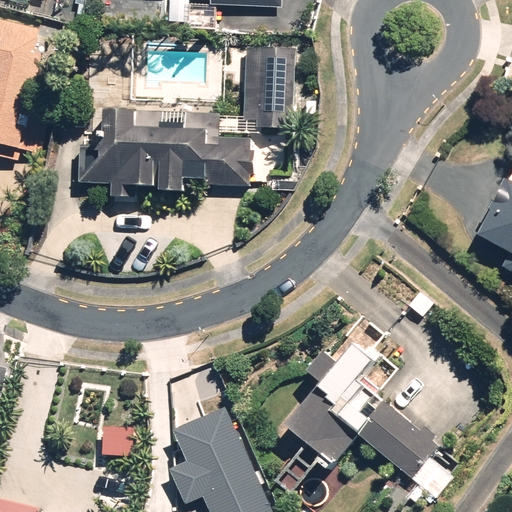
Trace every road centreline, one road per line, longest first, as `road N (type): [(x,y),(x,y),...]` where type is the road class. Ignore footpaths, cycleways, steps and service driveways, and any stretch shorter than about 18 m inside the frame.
road 1 (residential): [(0,294),(102,328),(169,322),(241,297),(294,267),(330,233),(369,170),(411,35)]
road 2 (unknown): [(349,203),(511,331)]
